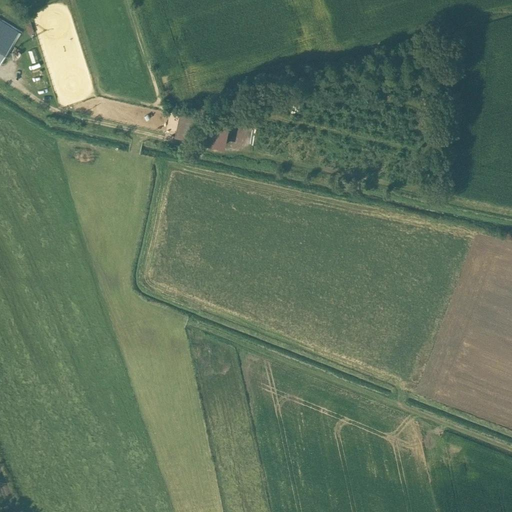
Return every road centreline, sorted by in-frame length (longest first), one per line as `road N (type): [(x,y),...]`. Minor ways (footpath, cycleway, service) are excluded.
road 1 (track): [(511,450),(187,322)]
road 2 (track): [(0,77),(61,113),(164,137)]
